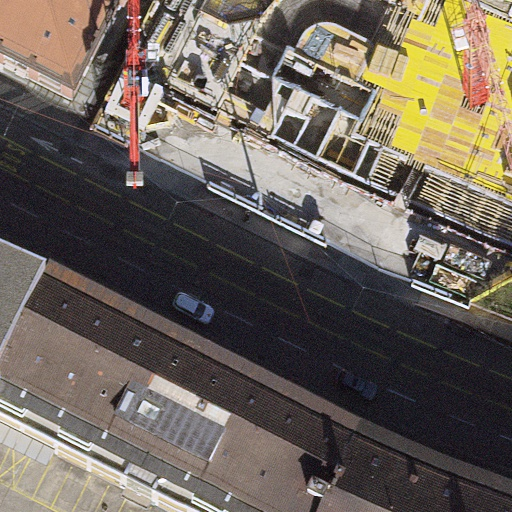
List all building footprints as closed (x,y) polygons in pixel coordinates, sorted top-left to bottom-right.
[(0,0),(0,71),(73,108),(127,0),(0,0)] [(422,194),(452,124),(428,112),(409,72),(422,60),(415,35),(427,0),(202,0),(167,72),(205,89),(200,103),(233,120),(242,112),(350,167),(347,177),(380,192),(390,180),(422,194)] [(511,124),(478,133),(452,124),(422,194),(456,209),(453,222),(481,237),(488,228),(511,237),(511,124)] [(0,389),(46,298),(0,277),(0,389)] [(46,298),(0,389),(0,426),(170,511),(331,511),(358,455),(181,363),(46,298)] [(485,511),(488,508),(421,483),(358,455),(331,511),(485,511)]
